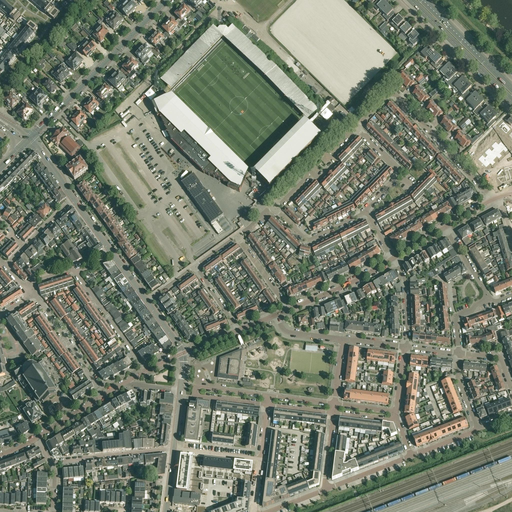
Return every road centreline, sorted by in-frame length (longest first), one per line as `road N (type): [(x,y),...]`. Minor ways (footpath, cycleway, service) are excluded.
road 1 (tertiary): [(29,140),(166,0)]
road 2 (residential): [(495,198),(393,97),(352,129)]
road 3 (residential): [(269,396),(195,385),(193,396),(268,404)]
road 4 (primary): [(410,0),(511,99)]
road 5 (residential): [(146,370),(73,269)]
road 6 (residential): [(103,395),(33,292)]
road 7 (primary): [(511,87),(422,0)]
road 8 (residential): [(50,463),(173,449)]
